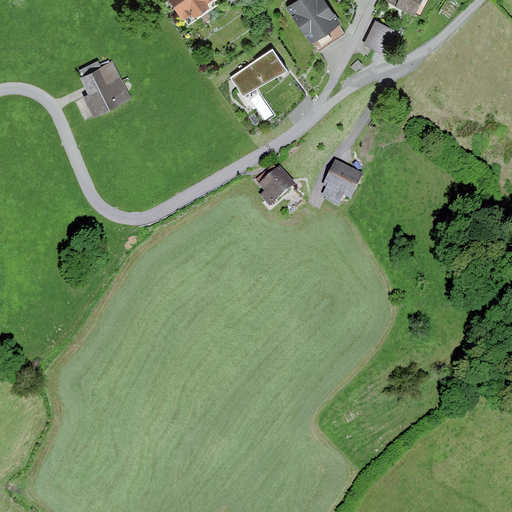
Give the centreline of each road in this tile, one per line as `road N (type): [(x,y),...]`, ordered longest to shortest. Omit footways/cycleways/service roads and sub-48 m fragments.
road 1 (residential): [(0,88),(28,88),(58,112),(96,199),(125,217),(166,209),(314,118)]
road 2 (residential): [(394,66),(322,179)]
road 3 (residential): [(314,118),(375,0)]
